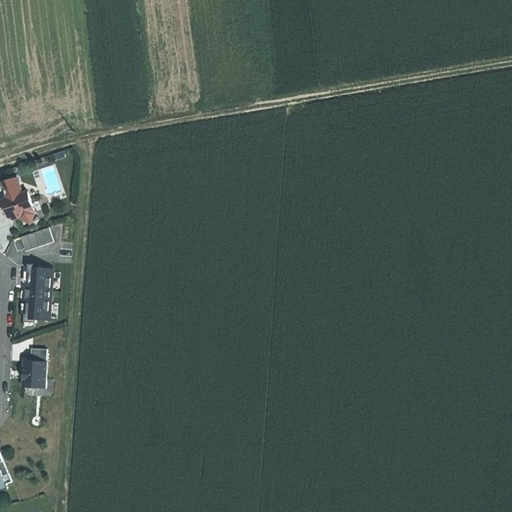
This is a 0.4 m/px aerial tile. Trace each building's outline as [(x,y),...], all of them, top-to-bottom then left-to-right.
[(18,179),(4,184),(9,200),(6,201),(9,209),(7,210),(10,219),(15,221),(21,219),(36,213),(29,193),(23,195),(18,179)] [(36,213),(21,219),(22,220),(32,225),(37,215),(36,213)] [(50,228),(22,238),(26,252),(55,242),(50,228)] [(42,266),(31,265),(28,299),(26,322),(38,323),(38,320),(49,321),(50,312),(52,312),(55,280),(53,279),(53,270),(42,269),(42,266)] [(32,362),(26,361),(25,374),(27,374),(27,379),(25,378),(24,388),(47,389),(49,350),(33,349),(32,362)] [(0,491),(8,489),(6,485),(12,483),(1,453),(0,453),(0,491)]
